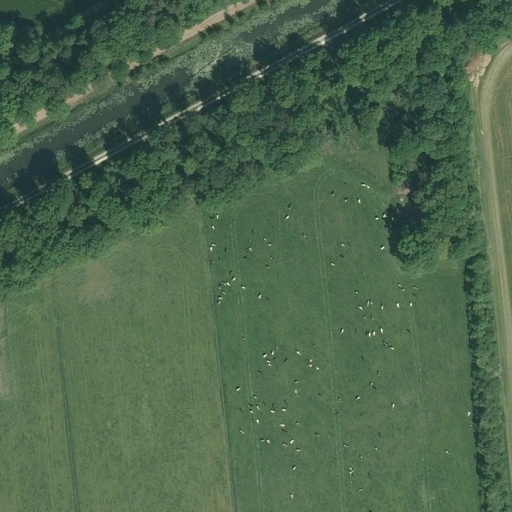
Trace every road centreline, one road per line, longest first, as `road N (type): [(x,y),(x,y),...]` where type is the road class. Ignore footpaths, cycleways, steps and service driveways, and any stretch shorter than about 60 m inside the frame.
road 1 (track): [(408,0),(0,216)]
road 2 (track): [(247,0),(0,135)]
